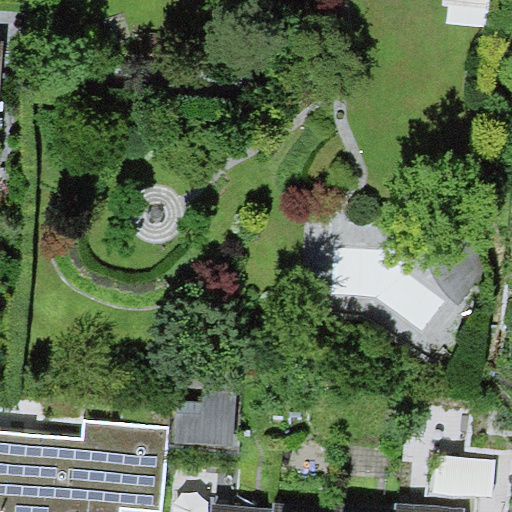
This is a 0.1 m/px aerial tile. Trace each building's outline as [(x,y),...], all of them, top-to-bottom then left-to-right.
[(0,434),(0,511),(154,511),(162,432),(89,424),(84,442),(0,434)] [(465,511),(466,501),(404,496),(404,502),(403,511),(465,511)] [(403,511),(404,502),(341,497),(341,503),(340,511),(403,511)] [(340,511),(341,503),(278,498),(277,506),(276,511),(340,511)] [(276,511),(277,506),(215,501),(214,511),(276,511)]
